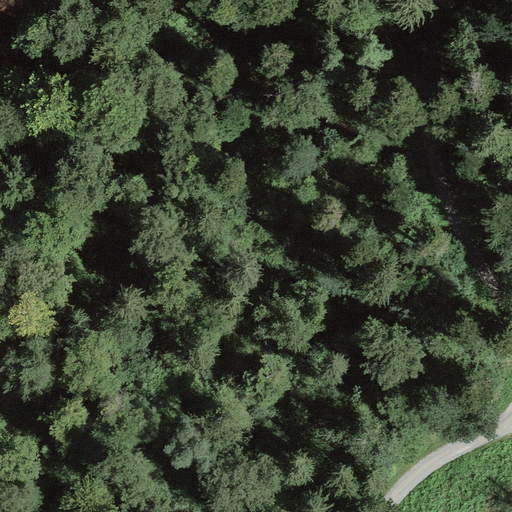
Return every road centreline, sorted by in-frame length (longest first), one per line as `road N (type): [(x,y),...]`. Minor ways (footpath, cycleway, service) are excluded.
road 1 (track): [(430,15),(422,89),(441,185),(473,259),(511,319)]
road 2 (track): [(511,412),(390,493),(380,511)]
